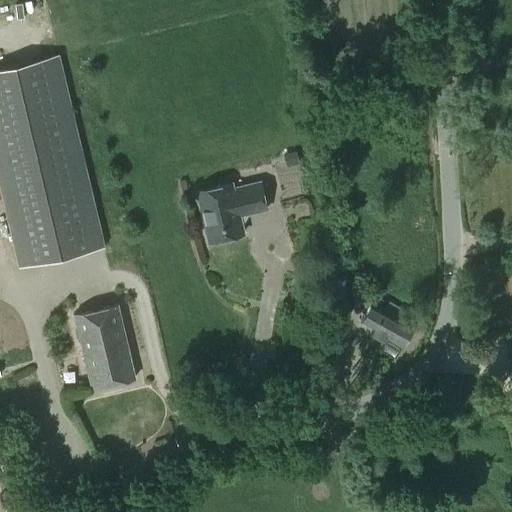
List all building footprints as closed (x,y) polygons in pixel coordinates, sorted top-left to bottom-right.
[(57,54),(0,68),(0,190),(18,265),(102,244),(57,54)] [(298,162),(295,150),(284,152),(287,165),(298,162)] [(225,181),(195,188),(207,239),(210,238),(213,241),(221,239),(222,235),(241,231),(238,217),(242,212),(265,206),(259,179),(227,187),(225,181)] [(350,272),(329,273),(331,318),(352,317),(350,272)] [(371,304),(360,322),(371,328),(370,330),(385,339),(387,335),(402,344),(413,325),(400,318),(405,310),(387,300),(383,308),(381,310),(371,304)] [(116,302),(73,313),(91,386),(134,376),(116,302)] [(312,316),(298,316),(299,341),(312,341),(312,316)]
